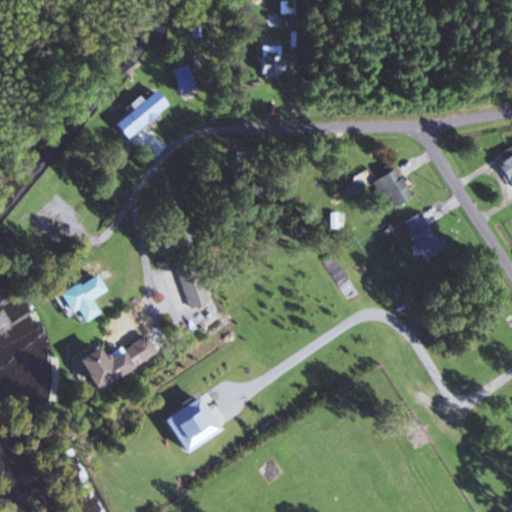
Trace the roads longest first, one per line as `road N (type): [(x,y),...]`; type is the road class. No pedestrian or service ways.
road 1 (residential): [(117,289),(88,288),(106,234),(154,167),(189,149),(511,102)]
road 2 (residential): [(117,289),(117,263),(186,173),(222,157),(448,152),(511,140)]
road 3 (residential): [(511,282),(459,200),(448,152)]
